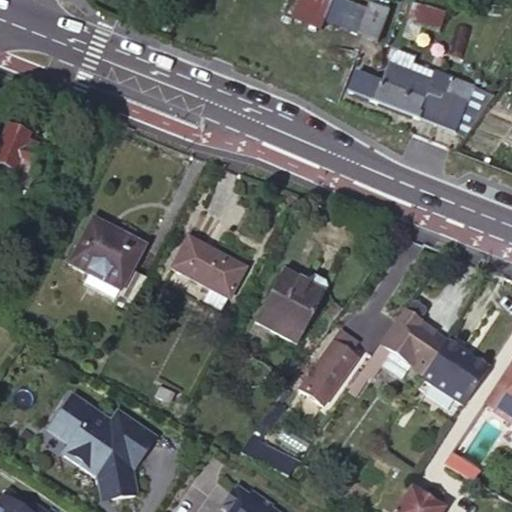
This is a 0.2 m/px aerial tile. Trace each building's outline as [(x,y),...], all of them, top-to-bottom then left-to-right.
[(322,30),(325,21),(332,1),(330,0),(300,0),(293,19),(322,30)] [(332,0),(332,1),(325,21),(359,34),(368,9),(342,0),(332,0)] [(421,0),(416,0),(415,5),(428,8),(432,9),(433,3),(421,0)] [(428,8),(415,5),(412,18),(424,21),(428,8)] [(432,9),(428,8),(424,21),(424,25),(442,29),(446,14),(432,9)] [(368,9),(359,34),(379,41),(387,17),(368,9)] [(406,24),(387,17),(379,41),(397,48),(406,24)] [(424,21),(412,18),(409,32),(421,35),(424,25),(424,21)] [(468,31),(455,28),(448,55),(462,59),(468,31)] [(458,133),(475,87),(398,57),(391,60),(383,81),(358,72),(350,93),(458,133)] [(475,87),(458,133),(463,136),(493,94),(475,87)] [(29,189),(46,146),(7,129),(0,144),(0,169),(10,173),(7,180),(29,189)] [(89,276),(84,286),(113,301),(117,292),(119,292),(124,284),(133,267),(143,248),(92,221),(69,265),(89,276)] [(246,269),(189,239),(172,270),(229,300),(246,269)] [(148,275),(133,267),(124,284),(119,292),(134,301),(148,275)] [(299,347),(325,294),(324,294),(326,288),(310,280),(307,286),(282,273),(256,325),(299,347)] [(313,351),(342,310),(333,304),(304,345),(313,351)] [(445,340),(436,333),(420,321),(423,314),(422,310),(416,306),(412,307),(407,313),(404,310),(361,373),(372,382),(384,364),(382,363),(389,352),(422,375),(445,340)] [(323,410),(359,360),(347,352),(351,347),(337,337),(298,391),(323,410)] [(489,367),(447,340),(422,379),(464,406),(489,367)] [(511,362),(486,402),(511,419),(511,362)] [(174,396),(161,389),(157,398),(169,405),(174,396)] [(154,439),(126,420),(123,424),(112,417),(109,423),(92,412),(92,413),(70,398),(47,433),(68,447),(62,458),(95,479),(99,495),(109,493),(111,502),(137,497),(132,473),(154,439)] [(271,432),(285,412),(276,405),(261,425),(271,432)] [(126,420),(115,413),(112,417),(123,424),(126,420)] [(298,465),(253,440),(241,456),(288,479),(298,465)] [(440,511),(442,510),(425,499),(428,494),(414,485),(410,490),(395,511),(440,511)] [(273,511),(262,504),(249,495),(237,487),(222,508),(227,511),(273,511)] [(254,487),(249,495),(262,504),(267,496),(254,487)] [(111,502),(109,493),(99,495),(100,504),(111,502)] [(1,510),(0,509),(0,511),(42,511),(32,505),(26,511),(22,511),(8,501),(1,510)]
